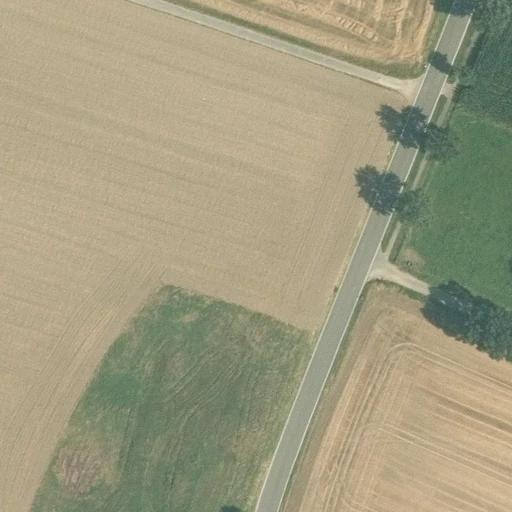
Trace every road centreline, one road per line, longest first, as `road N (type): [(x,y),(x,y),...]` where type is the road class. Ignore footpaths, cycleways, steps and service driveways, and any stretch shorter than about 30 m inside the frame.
road 1 (secondary): [(264,511),(464,0)]
road 2 (track): [(143,0),(429,96)]
road 3 (track): [(511,329),(365,269)]
